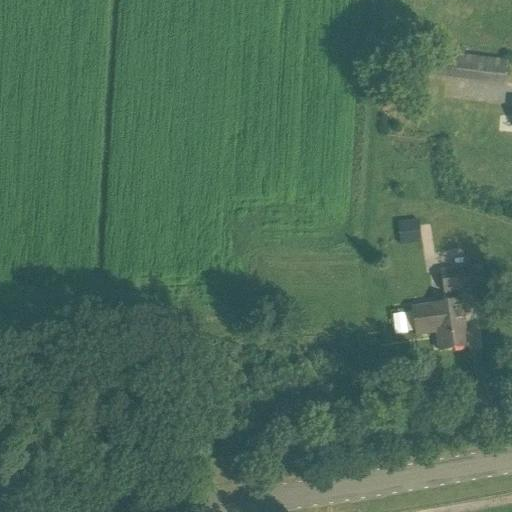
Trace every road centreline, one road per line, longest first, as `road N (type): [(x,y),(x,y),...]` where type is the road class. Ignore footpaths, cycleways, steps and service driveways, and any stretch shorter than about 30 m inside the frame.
road 1 (unclassified): [(0,493),(199,467),(511,410)]
road 2 (tertiary): [(171,511),(511,460)]
